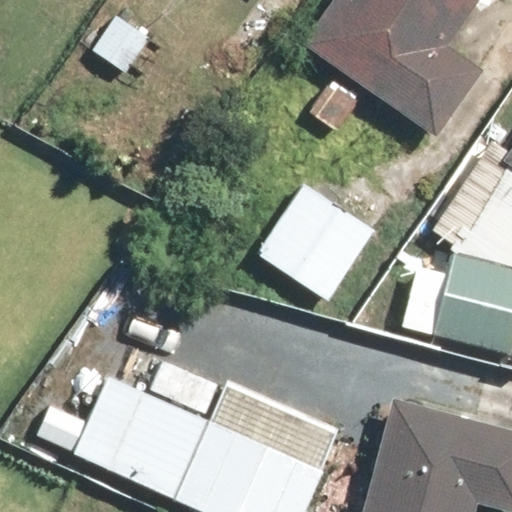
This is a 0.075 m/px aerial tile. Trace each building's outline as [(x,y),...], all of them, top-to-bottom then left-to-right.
[(335,0),(306,43),(437,130),(476,72),(440,47),(471,0),(335,0)] [(113,4),(85,42),(133,77),(161,39),(113,4)] [(263,252),(323,291),(364,229),(304,190),(263,252)] [(511,280),(452,262),(433,323),(501,344),(511,308),(511,280)] [(466,511),(470,498),(510,509),(511,503),(511,460),(481,452),(485,439),(396,416),(371,511),(466,511)] [(244,511),(299,511),(316,474),(270,454),(244,511)]
